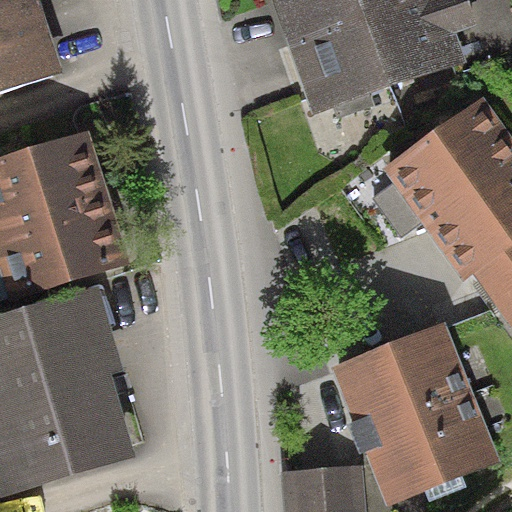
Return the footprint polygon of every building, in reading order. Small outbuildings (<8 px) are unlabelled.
[(0,0),(0,92),(64,71),(42,0),(0,0)] [(272,0),(311,113),(467,61),(458,32),(480,25),(471,0),(272,0)] [(511,136),(484,98),(384,169),(394,183),(373,198),(401,237),(420,224),(462,283),(473,275),(510,327),(511,326),(511,136)] [(130,263),(89,130),(0,157),(0,269),(8,295),(9,300),(130,263)] [(0,495),(136,454),(112,374),(125,370),(99,285),(0,314),(0,495)] [(501,461),(445,322),(332,367),(354,421),(347,424),(359,454),(365,452),(387,506),(501,461)] [(363,511),(361,466),(288,471),(289,487),(291,504),(291,511),(363,511)]
